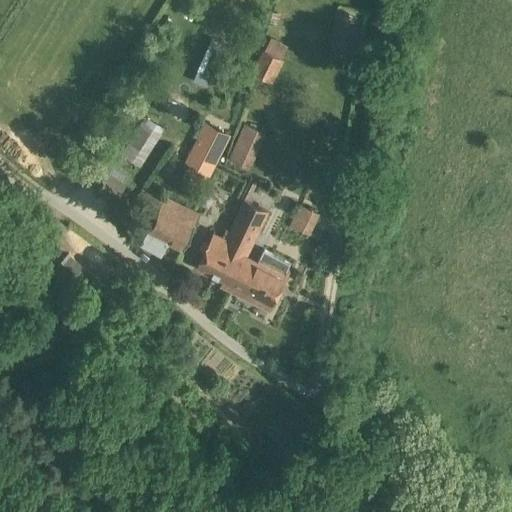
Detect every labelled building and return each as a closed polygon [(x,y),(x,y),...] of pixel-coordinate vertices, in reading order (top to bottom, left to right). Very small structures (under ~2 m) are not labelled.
[(264,50),(263,50),(251,71),(272,83),(284,60),(281,59),(287,46),(271,37),(264,50)] [(179,75),(195,82),(210,51),(193,44),(179,75)] [(223,53),(211,48),(201,70),(213,75),(223,53)] [(146,113),(121,154),(141,166),(166,125),(146,113)] [(205,122),(186,158),(212,171),(230,135),(205,122)] [(229,157),(251,167),(266,132),(245,122),(229,157)] [(79,149),(66,172),(84,182),(97,159),(79,149)] [(115,200),(129,180),(114,169),(100,189),(115,200)] [(167,196),(141,245),(161,255),(168,241),(183,249),(200,213),(167,196)] [(291,224),(312,233),(323,210),(301,200),(291,224)] [(254,243),(262,227),(270,211),(246,202),(231,231),(227,229),(224,236),(214,231),(196,265),(230,282),(240,262),(237,261),(242,253),(248,241),(249,241),(254,243)] [(243,253),(249,241),(248,241),(242,253),(237,261),(240,262),(230,282),(243,289),(241,294),(270,309),(290,269),(287,268),(291,262),(264,248),(258,260),(243,253)]
